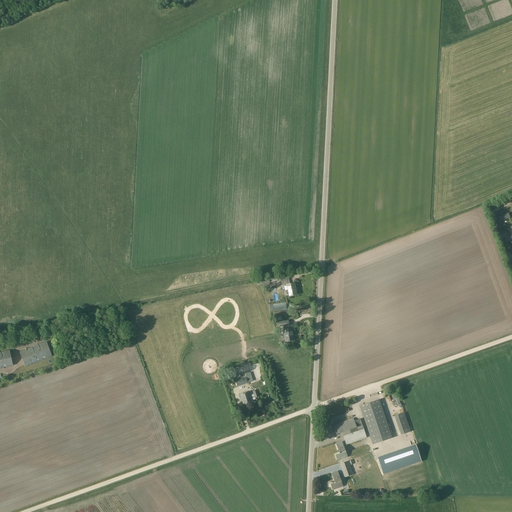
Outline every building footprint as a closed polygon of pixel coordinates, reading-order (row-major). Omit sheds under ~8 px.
[(500,221),(510,217),(509,213),(499,216),(500,221)] [(280,276),(279,276),(280,280),(280,281),(281,281),(282,285),(287,284),(289,283),(288,274),(280,276)] [(286,290),(285,292),(286,294),(288,295),(289,295),(289,296),(296,294),(294,284),(289,285),(289,283),(287,284),(287,285),(288,290),(286,290)] [(269,305),(269,306),(270,311),(287,309),(286,307),(286,303),(269,305)] [(292,328),(289,329),(283,329),(285,341),(293,340),(292,331),(292,328)] [(50,356),(45,342),(20,352),(25,366),(50,356)] [(0,352),(0,368),(12,366),(8,351),(0,352)] [(248,376),(245,377),(235,380),(237,386),(247,383),(250,382),(248,376)] [(252,391),(253,394),(249,395),(248,392),(240,395),(243,405),(252,402),(250,398),(254,397),(254,398),(259,397),(256,390),(252,391)] [(400,403),(397,393),(391,395),(394,405),(400,403)] [(360,406),(372,445),(392,438),(379,400),(360,406)] [(398,431),(408,429),(404,410),(394,412),(398,431)] [(341,433),(343,437),(346,445),(366,438),(363,429),(360,419),(354,421),(353,419),(333,426),(336,435),(340,433),(341,433)] [(341,443),(336,445),(339,454),(335,455),(337,460),(346,457),(341,443)] [(410,447),(377,458),(383,475),(421,462),(416,447),(415,446),(410,447)] [(339,464),(344,478),(352,475),(347,461),(339,464)] [(332,490),(342,487),(337,472),(332,474),(335,483),(330,484),(332,490)]
